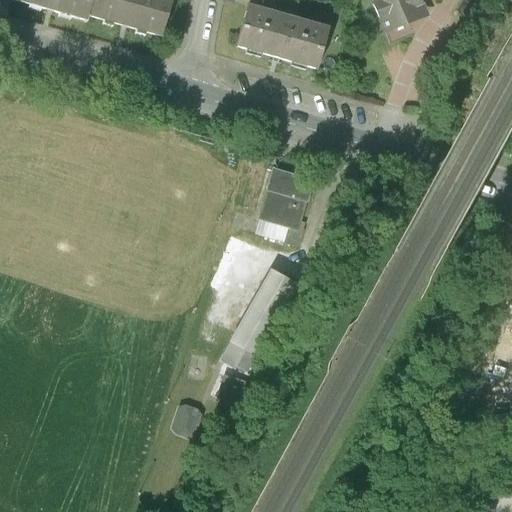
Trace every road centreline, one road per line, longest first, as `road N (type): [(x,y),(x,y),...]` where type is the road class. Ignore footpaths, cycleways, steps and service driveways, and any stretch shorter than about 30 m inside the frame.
road 1 (tertiary): [(189,94),(511,188)]
road 2 (tertiary): [(0,36),(189,94)]
